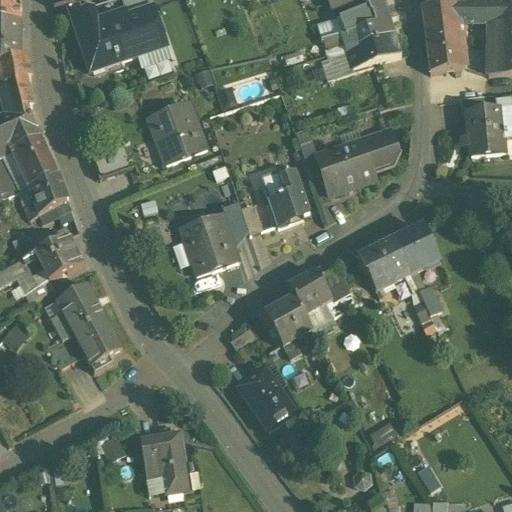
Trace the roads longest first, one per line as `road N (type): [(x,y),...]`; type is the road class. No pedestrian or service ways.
road 1 (residential): [(407,0),(421,149),(405,197),(173,364)]
road 2 (secondary): [(37,0),(36,53),(76,167),(134,307),(173,364)]
road 3 (residential): [(0,466),(173,364)]
road 4 (secondary): [(173,364),(287,511)]
